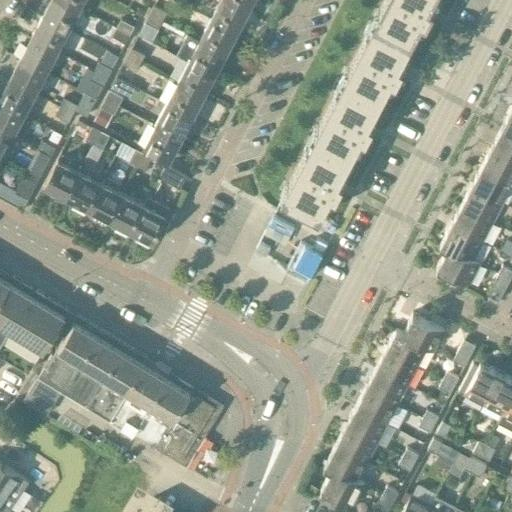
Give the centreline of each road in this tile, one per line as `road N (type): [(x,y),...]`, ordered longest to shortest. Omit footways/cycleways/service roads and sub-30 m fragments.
road 1 (residential): [(142,297),(301,0)]
road 2 (tertiary): [(369,257),(508,0)]
road 3 (tertiary): [(277,388),(249,359),(142,297)]
road 4 (tertiary): [(277,388),(304,373),(369,257)]
road 5 (tertiary): [(142,297),(0,226)]
road 6 (residential): [(496,322),(369,257)]
road 7 (tertiary): [(248,510),(278,449),(277,388)]
